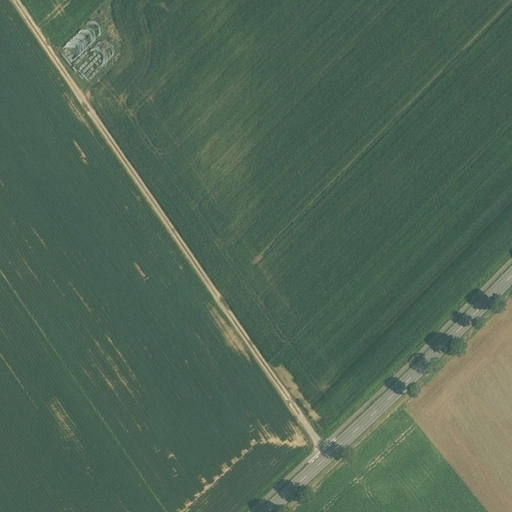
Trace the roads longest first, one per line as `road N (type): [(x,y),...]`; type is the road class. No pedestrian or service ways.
road 1 (track): [(15,0),(328,456)]
road 2 (tertiary): [(268,511),(511,276)]
